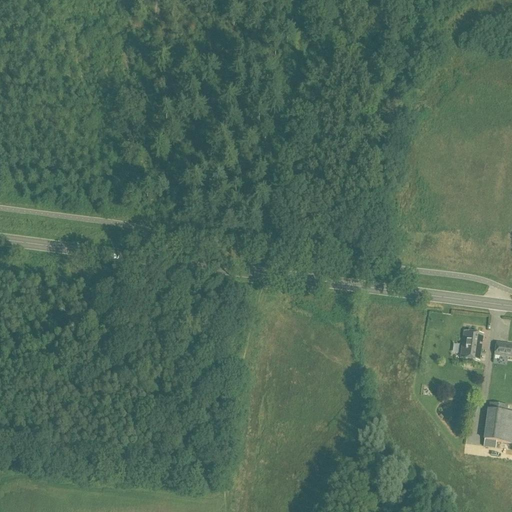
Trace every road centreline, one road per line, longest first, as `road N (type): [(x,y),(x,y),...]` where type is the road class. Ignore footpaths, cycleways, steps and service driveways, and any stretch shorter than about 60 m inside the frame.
road 1 (track): [(225,511),(253,321),(276,250),(298,122),(304,0)]
road 2 (secondary): [(0,242),(511,307)]
